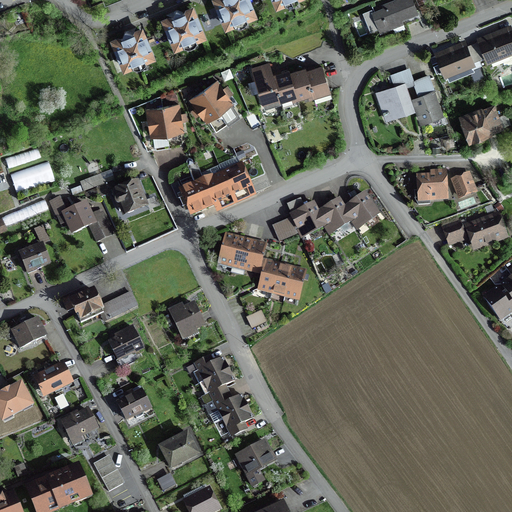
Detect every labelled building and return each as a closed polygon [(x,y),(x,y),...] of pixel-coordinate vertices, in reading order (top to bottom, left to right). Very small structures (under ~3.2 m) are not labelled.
[(253,16),(245,0),(216,0),(215,1),(226,27),(253,16)] [(393,28),(391,24),(416,14),(410,0),(397,0),(385,5),(386,8),(372,14),(380,33),(393,28)] [(183,14),(175,11),(172,18),(164,21),(175,48),(202,37),(191,11),(183,14)] [(511,51),(511,38),(508,29),(480,40),(488,61),(511,51)] [(151,58),(143,40),(140,31),(132,35),(124,32),(121,39),(113,42),(124,69),(151,58)] [(322,41),(309,35),(275,49),(276,52),(292,59),(295,52),(301,55),(304,49),(310,51),(313,45),(319,48),(322,41)] [(471,65),(470,64),(463,44),(437,55),(445,75),(471,65)] [(311,71),(306,72),(305,70),(302,70),(289,75),(288,72),(278,75),(272,77),(271,74),(268,64),(251,70),(262,103),(278,98),(279,101),(295,96),(296,99),(311,94),(312,97),(329,91),(321,67),(311,71)] [(222,90),(216,82),(189,100),(198,112),(205,123),(232,104),(226,95),(228,94),(230,93),(226,87),(222,90)] [(398,115),(413,110),(405,86),(396,89),(395,87),(376,94),(382,112),(383,115),(389,113),(388,111),(396,109),(398,115)] [(422,122),(440,115),(432,93),(413,99),(422,122)] [(180,118),(178,105),(146,110),(148,124),(150,137),(182,132),(180,118)] [(459,119),(468,141),(500,128),(492,107),(480,111),(479,109),(473,111),(473,114),(459,119)] [(250,188),(240,166),(203,183),(195,165),(188,168),(195,186),(182,192),(191,213),(210,205),(222,199),(242,191),(250,188)] [(428,199),(445,198),(444,174),(435,174),(435,177),(418,178),(419,192),(414,192),(414,200),(417,205),(429,205),(428,199)] [(459,197),(474,192),(467,176),(453,181),(459,197)] [(144,205),(135,183),(115,191),(117,198),(114,200),(117,207),(120,206),(123,213),(125,212),(126,213),(128,214),(132,212),(133,210),(133,209),(144,205)] [(182,195),(177,184),(170,187),(175,198),(182,195)] [(290,217),(292,221),(299,233),(302,238),(323,226),(329,235),(351,222),(356,229),(378,216),(365,195),(353,202),(343,208),(338,200),(328,206),(317,213),(312,203),(300,211),(290,217)] [(90,217),(84,204),(64,214),(56,200),(49,204),(57,219),(64,215),(72,234),(89,226),(96,242),(111,235),(100,212),(90,217)] [(496,217),(467,227),(475,248),(504,238),(496,217)] [(299,233),(292,221),(273,228),(278,242),(299,233)] [(448,240),(462,235),(458,224),(444,229),(448,240)] [(40,243),(47,240),(42,227),(34,230),(40,243)] [(258,272),(264,246),(259,245),(251,243),(245,242),(238,240),(232,238),(225,237),(219,263),(232,266),(245,269),(258,272)] [(19,254),(26,272),(49,264),(42,246),(19,254)] [(298,271),(291,270),(285,268),(278,266),(273,265),(265,263),(259,289),(272,292),(284,296),(298,299),(304,273),(298,271)] [(511,300),(511,278),(511,277),(501,285),(511,300)] [(500,321),(511,312),(511,311),(496,289),(483,298),(500,321)] [(80,324),(103,314),(93,291),(70,301),(69,298),(62,301),(67,312),(73,309),(80,324)] [(137,307),(131,294),(105,307),(111,319),(137,307)] [(195,328),(203,325),(194,306),(180,312),(178,309),(169,313),(182,338),(184,342),(198,335),(195,328)] [(265,323),(260,312),(247,318),(252,329),(265,323)] [(45,337),(44,335),(36,320),(11,332),(20,349),(45,337)] [(119,339),(109,344),(121,369),(137,362),(133,354),(142,349),(132,329),(118,336),(119,339)] [(224,386),(233,381),(222,359),(214,362),(213,363),(209,357),(186,369),(189,375),(197,371),(209,394),(224,386)] [(69,383),(68,381),(61,366),(36,378),(44,395),(59,387),(60,388),(69,383)] [(35,407),(23,385),(0,396),(0,417),(3,423),(35,407)] [(125,400),(117,404),(125,421),(134,416),(135,419),(142,416),(141,413),(150,409),(141,391),(133,395),(131,392),(123,397),(125,400)] [(245,422),(252,419),(241,396),(232,401),(229,402),(225,395),(204,406),(209,416),(218,411),(231,438),(246,430),(243,423),(245,422)] [(71,440),(95,428),(87,411),(62,423),(71,440)] [(180,438),(160,448),(171,468),(196,455),(186,435),(185,435),(184,432),(178,435),(180,438)] [(256,470),(273,461),(264,443),(237,457),(253,487),(262,482),(256,470)] [(108,490),(124,481),(109,455),(93,463),(108,490)] [(88,494),(77,467),(27,488),(36,511),(40,511),(46,510),(46,511),(50,511),(74,502),(73,499),(87,493),(88,495),(88,494)] [(162,492),(175,485),(169,474),(156,481),(162,492)] [(208,490),(184,502),(189,511),(211,511),(218,509),(208,490)] [(0,511),(19,511),(12,495),(2,499),(1,496),(0,495),(0,511)]
